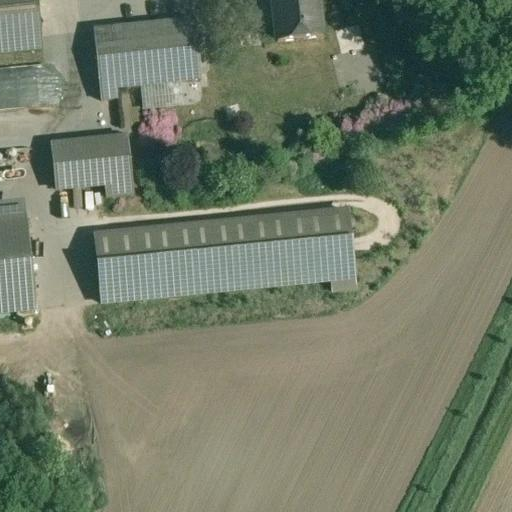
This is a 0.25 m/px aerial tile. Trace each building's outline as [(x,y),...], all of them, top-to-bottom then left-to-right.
[(38,0),(0,0),(0,54),(43,50),(38,0)] [(268,0),(273,46),(324,41),(320,0),(268,0)] [(195,21),(94,32),(101,93),(201,82),(195,21)] [(126,141),(53,148),(57,192),(131,184),(126,141)] [(23,204),(0,206),(0,320),(35,317),(23,204)] [(94,236),(101,307),(354,282),(346,210),(94,236)]
